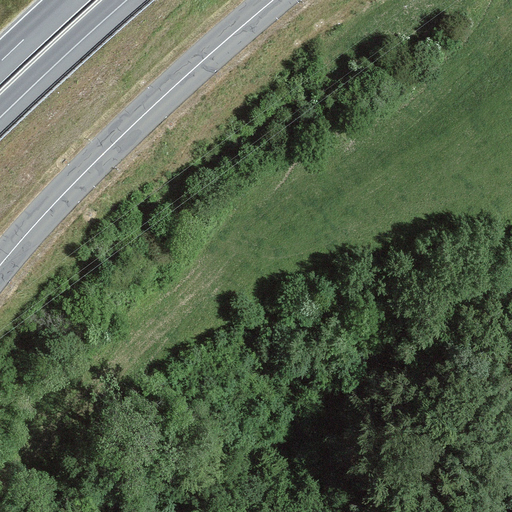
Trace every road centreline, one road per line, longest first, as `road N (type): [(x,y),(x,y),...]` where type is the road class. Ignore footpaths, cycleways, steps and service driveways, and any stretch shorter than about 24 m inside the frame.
road 1 (secondary): [(0,266),(116,141),(273,0)]
road 2 (trunk): [(0,107),(115,0)]
